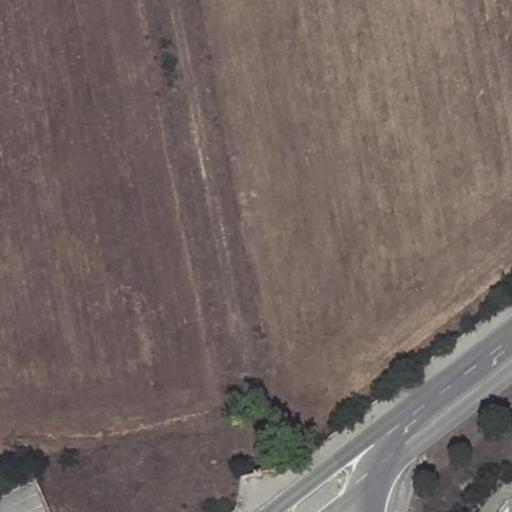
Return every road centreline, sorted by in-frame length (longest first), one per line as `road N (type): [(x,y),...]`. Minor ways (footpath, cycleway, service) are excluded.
road 1 (residential): [(511,327),(274,510)]
road 2 (trunk): [(511,345),(400,437),(379,461),(376,481)]
road 3 (residential): [(376,481),(511,372)]
